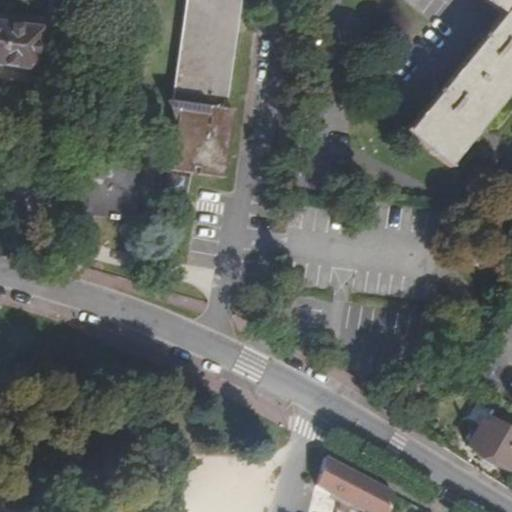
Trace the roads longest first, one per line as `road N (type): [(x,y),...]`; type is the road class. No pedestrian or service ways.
road 1 (residential): [(0,272),(165,323),(326,398)]
road 2 (residential): [(326,398),(511,510)]
road 3 (unclassified): [(336,0),(331,35),(341,118),(361,162)]
road 4 (unknown): [(337,246),(326,398)]
